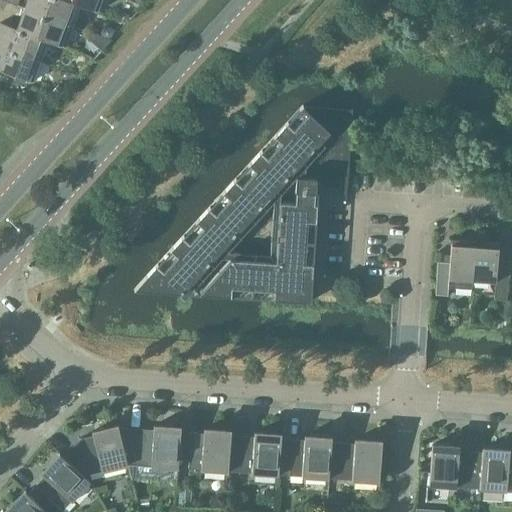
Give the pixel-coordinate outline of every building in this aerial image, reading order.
[(27,0),(24,8),(24,9),(72,26),(79,6),(75,4),(64,0),(27,0)] [(64,0),(75,4),(79,6),(96,12),(100,0),(64,0)] [(21,17),(17,29),(16,29),(43,39),(42,39),(47,41),(64,47),(72,26),(24,9),(24,8),(4,1),(1,10),(21,17)] [(0,46),(39,61),(47,41),(42,39),(43,39),(16,29),(17,29),(0,22),(0,46)] [(0,46),(0,70),(32,82),(39,61),(0,46)] [(134,290),(182,293),(304,160),(345,198),(345,199),(346,199),(352,109),(351,109),(351,110),(303,107),(304,106),(303,105),(134,290)] [(197,294),(311,302),(317,203),(316,203),(316,204),(315,203),(316,178),(296,177),(294,202),(279,201),(275,261),(230,258),(199,293),(198,293),(197,294)] [(472,290),(472,281),(475,241),(449,239),(449,240),(451,241),(450,263),(438,262),(435,295),(448,296),(448,288),(472,290)] [(475,241),(472,281),(495,282),(494,299),(507,300),(509,267),(497,266),(498,244),(500,244),(500,243),(475,241)] [(81,439),(62,456),(83,476),(128,465),(119,428),(118,426),(101,429),(102,434),(81,439)] [(153,430),(119,428),(128,465),(178,469),(180,432),(181,433),(181,432),(180,432),(181,428),(154,426),(153,430)] [(189,469),(228,472),(231,435),(231,431),(204,429),(204,433),(191,433),(189,469)] [(231,435),(228,472),(278,476),(281,439),(282,439),(281,439),(281,435),(254,433),(254,437),(231,435)] [(289,476),(329,479),(331,442),(331,438),(305,436),(304,440),(291,439),(291,440),(292,440),(289,476)] [(331,442),(329,479),(379,483),(382,442),(355,440),(355,444),(331,442)] [(432,445),(429,486),(469,489),(479,489),(482,452),(471,452),(459,451),(450,450),(450,446),(432,445)] [(482,452),(479,489),(505,491),(511,491),(511,454),(509,454),(500,454),(500,450),(482,448),(482,452)] [(51,470),(28,493),(29,494),(45,511),(61,511),(90,482),(83,476),(62,456),(60,454),(47,467),(51,470)] [(15,506),(9,511),(45,511),(29,494),(28,493),(28,494),(25,491),(12,503),(15,506)]
